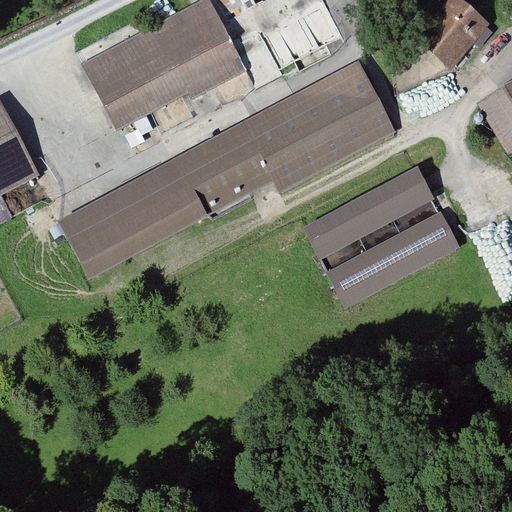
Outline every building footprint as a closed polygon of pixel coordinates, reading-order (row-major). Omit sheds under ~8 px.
[(282,90),(350,54),(320,0),(205,0),(82,67),(116,129),(180,94),(188,108),(241,79),(249,93),(275,78),(282,90)] [(494,31),(461,0),(456,0),(418,41),(453,74),(494,31)] [(279,197),(399,133),(360,61),(56,223),(90,285),(252,198),(266,223),(287,212),(279,197)] [(511,88),(481,108),(511,156),(511,155),(511,88)] [(0,201),(40,180),(1,109),(0,108),(0,201)] [(44,197),(64,195),(59,159),(40,161),(44,197)] [(350,309),(465,251),(425,174),(310,232),(350,309)]
